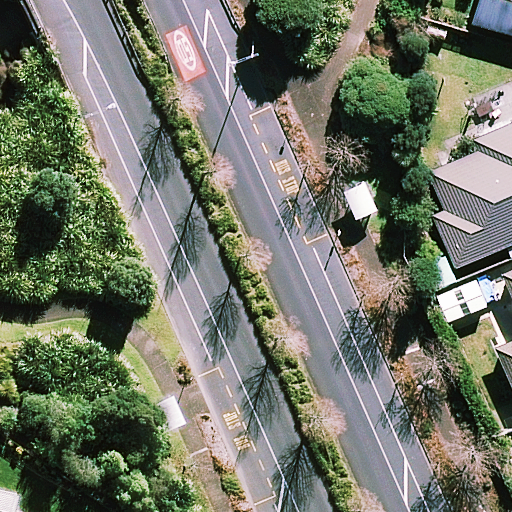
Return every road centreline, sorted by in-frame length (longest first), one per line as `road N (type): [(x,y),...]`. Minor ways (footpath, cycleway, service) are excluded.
road 1 (tertiary): [(158,0),(397,511)]
road 2 (tertiary): [(311,511),(195,243),(74,0)]
